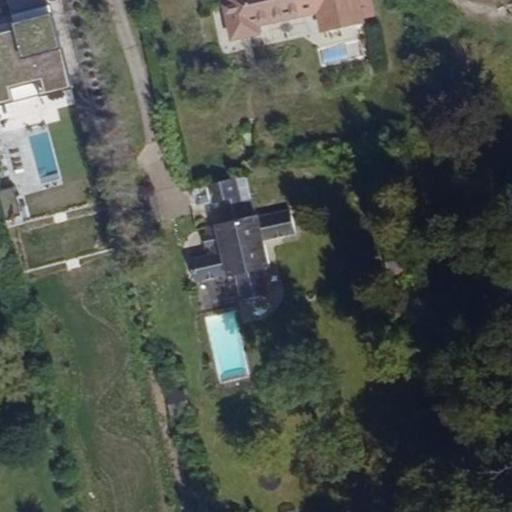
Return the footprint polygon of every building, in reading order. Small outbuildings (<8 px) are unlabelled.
[(338,20),(334,0),(198,0),(201,24),(233,21),(232,12),(294,3),(298,26),(338,20)] [(54,15),(0,27),(0,108),(75,90),(54,15)] [(281,177),(260,183),(265,198),(286,192),(281,177)] [(260,279),(243,205),(207,214),(214,242),(182,249),(189,278),(227,269),(231,286),(260,279)] [(263,240),(294,236),(291,206),(260,210),(263,240)] [(171,417),(189,414),(185,390),(167,393),(171,417)]
